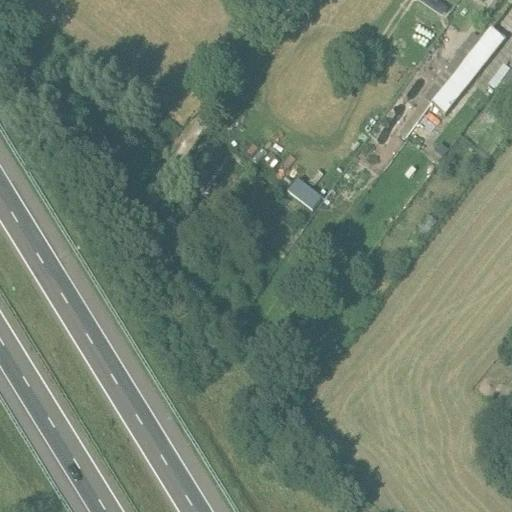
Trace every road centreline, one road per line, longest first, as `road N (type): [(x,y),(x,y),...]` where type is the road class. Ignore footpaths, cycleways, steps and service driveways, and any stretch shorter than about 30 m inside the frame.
road 1 (motorway): [(205,511),(0,179)]
road 2 (unclassified): [(290,0),(158,191)]
road 3 (motorway): [(0,344),(102,511)]
